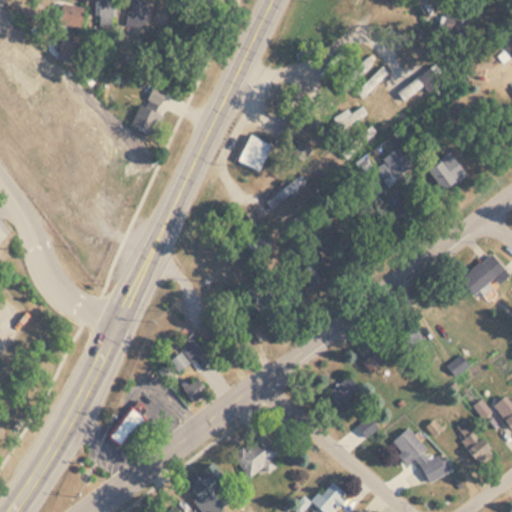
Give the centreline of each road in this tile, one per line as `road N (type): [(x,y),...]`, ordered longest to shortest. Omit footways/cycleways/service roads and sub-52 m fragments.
road 1 (primary): [(15,511),(104,362),(272,0)]
road 2 (residential): [(85,511),(511,193)]
road 3 (residential): [(121,326),(63,289),(0,172)]
road 4 (residential): [(260,385),(414,511)]
